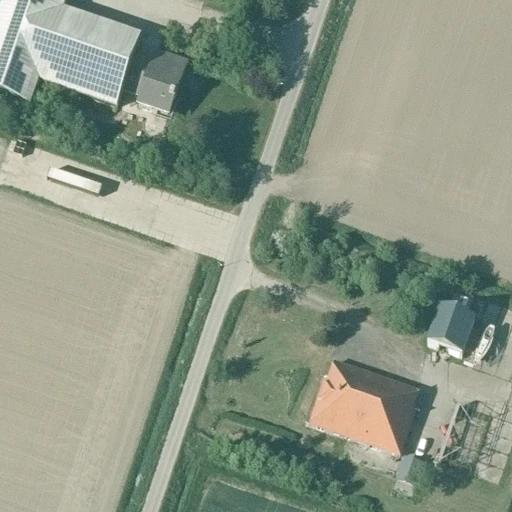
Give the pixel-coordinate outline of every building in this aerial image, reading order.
[(62,14),(66,0),(3,0),(0,9),(0,101),(30,112),(40,86),(117,111),(124,96),(137,100),(136,110),(169,122),(187,67),(155,55),(152,63),(136,58),(140,43),(62,14)] [(425,349),(462,363),(475,326),(437,313),(425,349)] [(488,345),(474,391),(484,394),(498,348),(488,345)] [(412,415),(418,395),(334,365),(333,369),(331,368),(326,384),(320,381),(305,429),(400,461),(416,417),(412,415)] [(511,417),(511,404),(491,398),(487,410),(511,417)] [(438,466),(471,478),(490,421),(458,409),(438,466)] [(424,468),(403,461),(395,486),(416,493),(424,468)]
